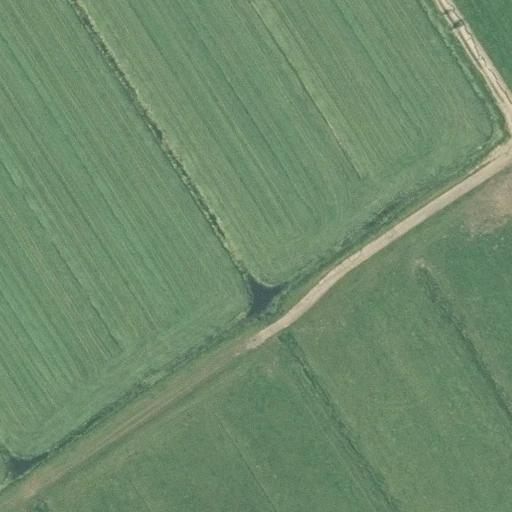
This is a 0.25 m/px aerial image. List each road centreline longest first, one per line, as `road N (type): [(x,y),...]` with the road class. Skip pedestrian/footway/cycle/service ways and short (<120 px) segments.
road 1 (track): [(511,155),(342,268),(256,340)]
road 2 (track): [(511,107),(444,0)]
